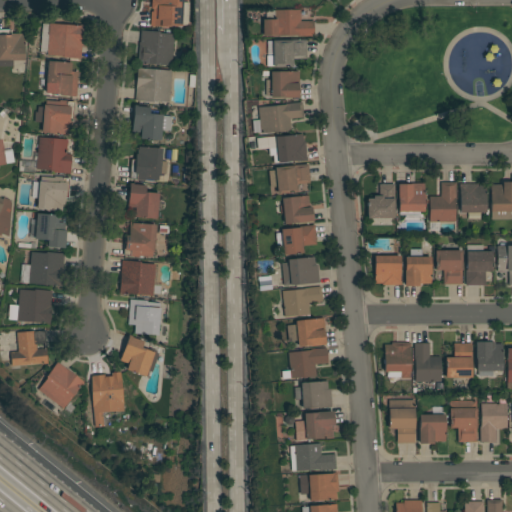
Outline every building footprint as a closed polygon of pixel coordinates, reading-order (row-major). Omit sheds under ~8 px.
[(151,1),(157,1),(157,0),(182,0),(182,4),(189,4),(188,26),(167,25),(167,27),(150,26),(151,1)] [(300,10),(300,21),(313,21),(313,36),(262,37),(262,20),(267,20),(267,11),(300,10)] [(42,24),(49,24),(79,26),(79,25),(83,25),(80,59),(61,57),(61,56),(53,55),(46,54),(47,52),(40,52),(42,24)] [(0,30),(11,30),(11,34),(23,34),(23,36),(24,36),(24,61),(12,61),(12,66),(0,66),(0,30)] [(159,32),(159,33),(173,34),(171,66),(137,64),(139,42),(140,42),(140,31),(159,32)] [(292,59),(292,67),(273,68),(273,66),(266,66),(266,56),(272,56),(272,55),(267,55),(267,41),(283,41),(283,40),(306,40),(306,59),(292,59)] [(71,72),(77,72),(76,97),(59,96),(59,94),(46,93),(46,89),(46,88),(47,62),(71,63),(71,72)] [(168,102),(154,101),(153,103),(134,101),(137,68),(171,70),(168,102)] [(270,98),(270,96),(265,96),(265,80),(270,80),(270,72),(299,72),(299,85),(298,85),(298,98),(270,98)] [(43,105),(45,105),(45,101),(59,102),(59,100),(68,101),(68,102),(74,102),(73,122),(69,121),(68,135),(41,133),(43,105)] [(303,118),(289,119),(290,130),(281,131),(280,132),(260,134),(260,132),(253,133),(252,120),(259,120),(257,108),(286,105),(286,104),(302,102),(303,118)] [(136,105),(136,107),(149,107),(149,115),(171,116),(170,131),(161,130),(160,141),(140,140),(140,132),(132,132),(133,105),(136,105)] [(302,134),(303,142),(305,141),(307,160),(278,163),(277,162),(273,162),(272,156),(269,156),(268,149),(257,150),(256,139),(302,134)] [(67,140),(66,154),(71,154),(69,174),(53,173),(53,171),(36,170),(38,137),(67,140)] [(2,149),(9,148),(11,162),(5,163),(6,165),(0,165),(0,139),(1,139),(2,149)] [(160,176),(158,176),(158,181),(136,179),(136,180),(129,179),(131,159),(135,160),(135,154),(137,154),(137,147),(162,149),(160,176)] [(309,182),(295,184),(296,193),(277,195),(274,167),(307,164),(309,182)] [(54,178),(54,176),(62,177),(62,178),(69,178),(68,198),(65,197),(64,204),(62,204),(62,211),(36,209),(38,182),(41,182),(41,177),(54,178)] [(455,183),(455,200),(455,222),(428,222),(429,197),(440,197),(440,182),(455,183)] [(133,183),(133,185),(145,185),(145,192),(158,193),(156,219),(134,217),(135,208),(127,207),(129,183),(133,183)] [(424,212),(420,212),(420,218),(404,218),(404,215),(399,215),(399,212),(398,212),(398,200),(395,200),(395,184),(423,183),(424,212)] [(511,220),(491,220),(490,185),(502,185),(502,183),(511,183),(511,220)] [(480,184),(480,186),(485,186),(485,213),(459,213),(459,186),(458,186),(458,184),(480,184)] [(393,198),(394,198),(394,218),(367,219),(367,198),(379,198),(379,185),(393,185),(393,198)] [(308,195),(309,207),(311,207),(313,222),(284,225),(281,198),(308,195)] [(8,237),(1,234),(0,236),(0,198),(2,199),(3,198),(11,201),(8,237)] [(31,220),(35,220),(36,214),(58,216),(57,223),(65,223),(64,231),(66,231),(65,248),(47,247),(47,240),(29,238),(31,220)] [(152,257),(139,255),(139,257),(123,255),(125,235),(128,235),(130,222),(156,226),(152,257)] [(316,245),(302,246),(302,253),(283,255),(282,246),(277,247),(275,233),(281,233),(280,230),(299,228),(299,227),(314,225),(316,245)] [(511,285),(508,285),(508,271),(496,271),(496,246),(497,246),(497,242),(504,242),(504,246),(511,246),(511,285)] [(465,286),(465,270),(466,270),(466,252),(466,245),(482,245),(482,252),(492,252),(492,271),(485,271),(485,286),(465,286)] [(431,284),(419,284),(419,286),(404,286),(404,257),(409,257),(409,249),(421,249),(421,257),(430,257),(431,284)] [(442,285),(442,270),(434,270),(434,251),(462,251),(462,285),(442,285)] [(20,279),(22,279),(22,277),(20,277),(20,271),(21,271),(21,264),(29,265),(30,252),(45,253),(63,254),(63,266),(62,287),(20,283),(20,279)] [(400,281),(401,281),(401,285),(381,285),(381,284),(374,284),(373,256),(399,256),(400,281)] [(287,263),(287,260),(314,257),(314,265),(317,265),(318,283),(283,286),(281,263),(287,263)] [(140,262),(140,263),(155,265),(152,296),(122,293),(122,295),(118,295),(121,260),(140,262)] [(320,287),(322,302),(308,303),(309,314),(284,317),(277,318),(276,311),(277,311),(276,305),(282,304),(281,291),(320,287)] [(19,290),(33,291),(33,290),(51,291),(50,307),(51,307),(50,325),(46,325),(46,324),(16,321),(19,290)] [(133,334),(134,325),(128,325),(129,300),(146,301),(146,303),(160,303),(158,335),(133,334)] [(286,326),(295,325),(294,321),(323,318),(324,332),(323,332),(325,345),(310,347),(310,345),(297,347),(296,341),(288,342),(286,326)] [(11,362),(4,363),(4,361),(1,362),(0,356),(0,350),(9,350),(8,334),(16,334),(16,333),(34,331),(34,332),(44,331),(45,343),(36,344),(37,350),(46,349),(47,364),(41,365),(41,364),(11,367),(11,362)] [(152,372),(149,371),(147,377),(126,370),(127,364),(119,361),(128,335),(132,336),(131,337),(143,342),(141,348),(149,351),(150,348),(156,351),(156,353),(158,354),(152,372)] [(490,342),(490,345),(501,344),(502,371),(476,372),(475,342),(490,342)] [(391,345),(391,343),(410,343),(410,347),(409,347),(409,370),(410,370),(410,379),(399,379),(399,378),(387,378),(387,372),(383,372),(384,345),(391,345)] [(471,343),(471,378),(445,378),(444,357),(453,357),(453,343),(471,343)] [(429,344),(429,357),(440,357),(440,382),(414,382),(414,358),(413,358),(413,344),(429,344)] [(310,350),(310,349),(325,348),(327,363),(314,365),(316,376),(284,380),(283,371),(289,370),(287,353),(310,350)] [(84,383),(82,385),(81,385),(63,409),(38,390),(46,378),(45,378),(57,362),(84,383)] [(104,375),(104,377),(111,376),(111,373),(118,372),(119,376),(120,375),(123,411),(102,412),(103,427),(94,427),(91,376),(104,375)] [(328,389),(330,389),(331,407),(302,409),(300,383),(327,381),(328,389)] [(414,443),(396,443),(396,429),(388,429),(388,400),(414,400),(414,443)] [(457,442),(457,428),(449,428),(448,401),(476,401),(476,442),(457,442)] [(506,404),(506,429),(495,429),(495,443),(479,443),(479,427),(480,427),(480,404),(506,404)] [(444,407),(444,416),(447,416),(447,423),(445,423),(445,442),(433,442),(433,444),(419,444),(419,440),(418,440),(418,429),(419,415),(431,415),(431,407),(444,407)] [(333,411),(334,426),(331,426),(332,437),(306,439),(306,441),(296,442),(295,431),(298,431),(297,422),(304,421),(304,414),(333,411)] [(320,444),(321,455),(335,454),(336,469),(296,472),(294,445),(320,444)] [(338,492),(336,492),(336,500),(309,502),(309,494),(300,495),(298,475),(337,473),(338,492)] [(421,511),(394,511),(394,503),(402,503),(402,500),(421,500),(421,511)] [(501,500),(501,511),(486,511),(486,500),(501,500)] [(483,502),(483,511),(463,511),(463,502),(483,502)] [(439,503),(439,511),(426,511),(426,503),(439,503)]
